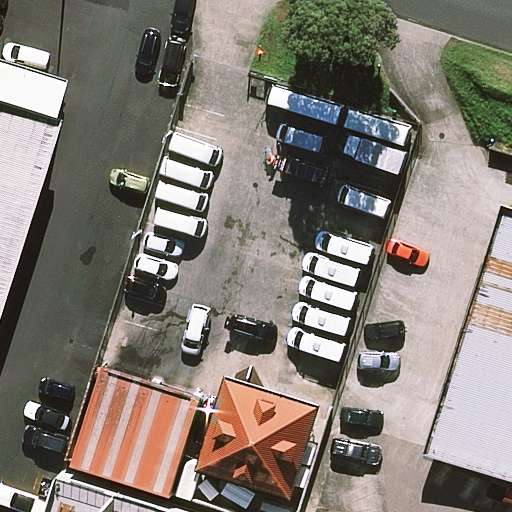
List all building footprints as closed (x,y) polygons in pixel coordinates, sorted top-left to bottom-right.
[(0,251),(45,103),(0,88),(0,251)] [(418,126),(360,108),(346,154),(404,172),(418,126)] [(511,166),(437,412),(511,435),(511,166)] [(198,398),(100,368),(72,462),(170,492),(198,398)] [(323,404),(232,373),(199,469),(290,501),(323,404)]
